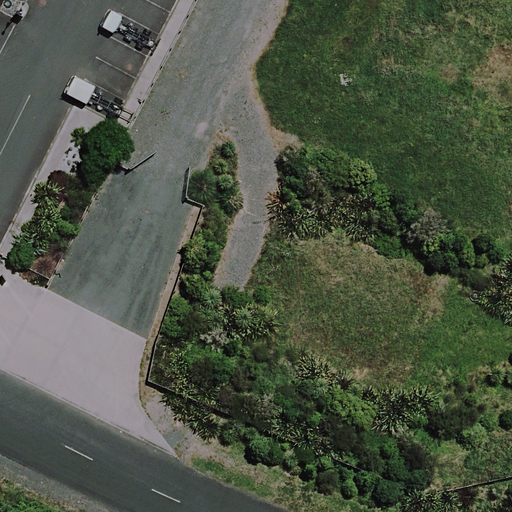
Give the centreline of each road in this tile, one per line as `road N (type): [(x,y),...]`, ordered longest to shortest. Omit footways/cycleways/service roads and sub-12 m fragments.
road 1 (unknown): [(18,414),(251,0)]
road 2 (unclassified): [(0,405),(214,511)]
